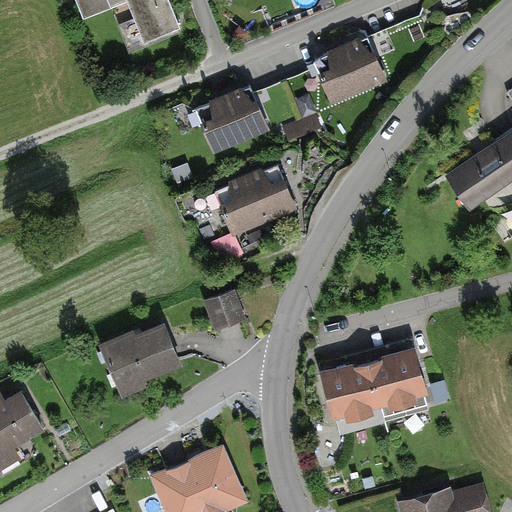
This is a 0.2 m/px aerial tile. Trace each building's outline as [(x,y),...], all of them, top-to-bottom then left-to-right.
[(76,0),(85,23),(127,9),(140,47),(188,31),(176,0),(76,0)] [(372,46),(315,69),(329,104),(386,81),(372,46)] [(261,91),(200,114),(217,156),(277,132),(261,91)] [(511,138),(442,190),(469,226),(511,193),(511,138)] [(284,166),(219,197),(241,241),(305,210),(284,166)] [(244,290),(212,301),(223,330),(255,319),(244,290)] [(114,351),(132,394),(200,366),(182,323),(114,351)] [(423,350),(378,364),(393,413),(438,398),(423,350)] [(378,364),(332,379),(348,427),(393,413),(378,364)] [(34,391),(0,410),(0,467),(1,469),(60,435),(34,391)] [(234,449),(158,481),(171,511),(241,511),(258,505),(234,449)] [(483,511),(474,482),(402,503),(404,511),(483,511)]
